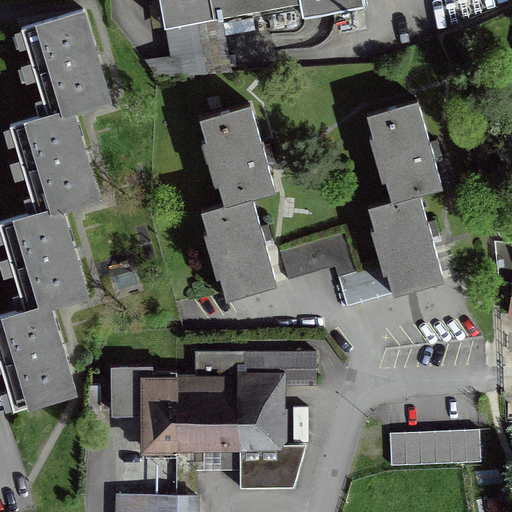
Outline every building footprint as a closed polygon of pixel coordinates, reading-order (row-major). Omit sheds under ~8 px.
[(160,0),(170,52),(145,57),(160,79),(231,66),(221,13),(290,0),(298,0),(301,13),(365,1),(364,0),(160,0)] [(0,220),(0,222),(25,307),(0,314),(0,359),(14,406),(76,387),(66,353),(51,303),(91,291),(80,255),(65,205),(102,194),(91,157),(77,107),(111,97),(100,60),(85,8),(28,25),(33,43),(28,45),(48,113),(11,124),(36,209),(0,220)] [(225,198),(201,205),(207,226),(204,227),(217,272),(220,271),(227,293),(278,279),(264,233),(254,197),(277,191),(267,154),(251,98),(200,112),(206,134),(202,135),(214,179),(219,178),(225,198)] [(391,197),(369,203),(394,291),(445,277),(432,230),(421,191),(443,185),(433,150),(419,99),(368,113),(391,197)] [(342,229),(280,248),(289,278),(335,264),(347,305),(387,293),(378,263),(354,270),(342,229)] [(199,468),(239,467),(241,491),(296,489),(310,441),(287,441),(286,401),(286,383),(317,382),(316,348),(195,348),(195,370),(154,370),(154,361),(111,361),(112,411),(140,411),(140,419),(140,449),(146,449),(146,454),(176,453),(176,468),(199,468)] [(309,439),(309,404),(293,404),(293,439),(309,439)] [(480,426),(390,430),(391,444),(380,444),(381,462),(391,462),(391,464),(482,460),(480,426)] [(200,511),(201,492),(116,490),(115,511),(200,511)] [(504,511),(501,494),(487,496),(489,511),(504,511)]
